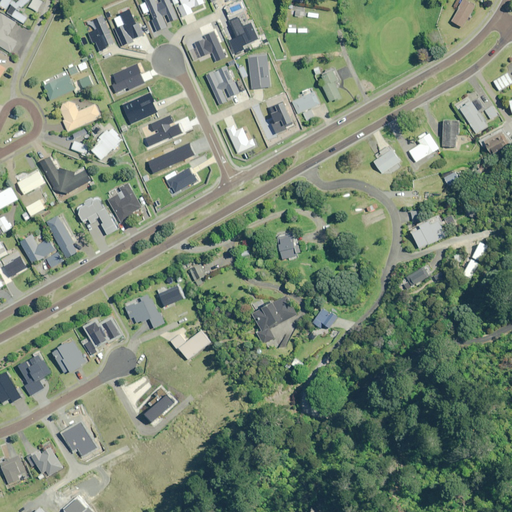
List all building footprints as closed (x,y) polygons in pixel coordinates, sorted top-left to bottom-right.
[(24,8),(30,0),(20,0),(17,4),(13,1),(13,0),(3,0),(1,4),(8,9),(11,4),(19,11),(23,7),(24,8)] [(44,2),(39,0),(34,0),(30,7),(38,11),(44,2)] [(477,6),(465,0),(453,22),(464,28),(477,6)] [(28,18),(17,11),(13,16),(24,24),(28,18)] [(17,24),(0,13),(0,45),(12,53),(18,43),(9,37),(17,24)] [(80,73),(77,66),(73,67),(72,65),(68,67),(70,71),(59,76),(60,79),(57,81),(56,78),(44,82),(52,100),(77,90),(78,92),(94,85),(90,76),(73,83),(71,77),(80,73)] [(341,80),(336,69),(322,75),(327,85),(324,86),(332,104),(343,99),(336,83),(341,80)] [(511,84),(511,79),(509,74),(495,82),(500,91),(511,84)] [(303,92),(304,94),(298,97),(300,100),(294,102),(299,114),(304,112),(309,122),(316,118),(312,108),(321,104),(314,87),(303,92)] [(489,126),(472,100),(466,104),(465,101),(457,106),(473,129),(474,129),(477,134),(489,126)] [(70,102),(64,104),(62,110),(66,120),(64,121),(69,132),(102,118),(96,105),(80,112),(76,104),(70,102)] [(498,115),(493,106),(486,111),(492,120),(498,115)] [(461,122),(446,121),(444,147),(457,148),(458,135),(460,135),(461,122)] [(116,150),(120,146),(119,144),(123,140),(119,136),(120,135),(109,124),(95,136),(101,142),(93,150),(103,160),(114,149),(116,150)] [(511,144),(511,142),(506,131),(485,141),(493,155),(511,144)] [(440,149),(431,134),(420,140),(423,144),(411,151),(418,162),(440,149)] [(89,146),(76,142),(73,149),(87,154),(89,146)] [(402,161),(393,149),(375,162),(384,174),(402,161)] [(39,166),(34,155),(27,158),(32,169),(39,166)] [(59,170),(52,157),(42,162),(58,191),(69,194),(92,181),(86,170),(80,174),(62,168),(59,170)] [(460,182),(455,170),(444,175),(449,187),(460,182)] [(46,184),(40,172),(20,183),(26,194),(46,184)] [(144,208),(139,200),(144,197),(139,188),(134,191),(130,184),(122,188),(127,197),(122,200),(119,195),(110,200),(123,223),(136,216),(134,213),(144,208)] [(0,210),(19,200),(12,187),(0,193),(0,210)] [(118,230),(98,195),(86,202),(86,203),(77,209),(85,222),(90,220),(92,224),(102,219),(105,224),(103,225),(109,235),(118,230)] [(46,209),(41,200),(27,208),(32,216),(46,209)] [(424,221),(421,209),(412,211),(415,224),(424,221)] [(76,243),(59,215),(47,223),(68,258),(79,252),(74,244),(76,243)] [(12,229),(5,217),(0,219),(0,224),(4,233),(12,229)] [(432,221),(429,223),(420,226),(421,229),(413,232),(420,248),(447,237),(442,225),(440,221),(433,224),(432,221)] [(298,254),(302,253),(297,233),(278,238),(284,260),(299,256),(298,254)] [(39,246),(33,236),(27,239),(25,234),(19,238),(34,263),(57,251),(50,239),(39,246)] [(64,261),(59,252),(47,259),(53,268),(64,261)] [(481,259),(470,253),(463,265),(467,267),(465,270),(472,274),(481,259)] [(186,271),(193,268),(189,262),(183,266),(186,271)] [(190,271),(198,288),(204,285),(201,279),(207,276),(202,265),(190,271)] [(432,271),(429,266),(408,278),(413,287),(431,276),(429,272),(432,271)] [(185,299),(180,289),(161,297),(166,308),(185,299)] [(131,319),(134,325),(142,321),(143,323),(151,319),(155,328),(166,324),(161,313),(160,313),(151,294),(126,304),(132,319),(131,319)] [(298,315),(288,296),(254,314),(263,331),(259,334),(265,345),(277,339),(272,330),(277,327),(276,325),(285,320),(286,322),(298,315)] [(339,317),(323,308),(314,323),(320,327),(322,323),(332,329),(339,317)] [(340,333),(335,329),(331,336),(335,340),(340,333)] [(212,343),(202,331),(187,342),(181,334),(172,341),(180,352),(182,350),(190,360),(212,343)] [(84,357),(74,340),(55,352),(59,359),(57,360),(65,374),(71,370),(72,373),(91,361),(87,355),(84,357)] [(64,468),(53,448),(44,453),(43,449),(28,457),(33,467),(38,464),(43,473),(47,471),(50,476),(64,468)] [(27,472),(20,456),(2,464),(11,484),(22,480),(20,475),(27,472)]
